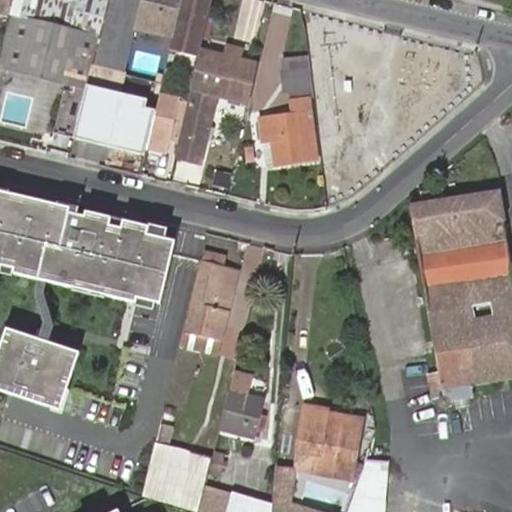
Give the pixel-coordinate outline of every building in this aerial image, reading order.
[(0,0),(0,13),(9,16),(12,0),(0,0)] [(12,0),(9,16),(0,50),(0,68),(39,79),(59,0),(12,0)] [(109,0),(59,0),(39,79),(88,91),(96,63),(109,0)] [(143,0),(109,0),(96,63),(130,72),(136,31),(143,0)] [(180,0),(143,0),(136,31),(171,40),(180,0)] [(211,0),(180,0),(171,40),(170,46),(199,53),(200,50),(211,0)] [(188,100),(178,141),(174,158),(199,166),(217,95),(246,101),(257,64),(200,50),(199,53),(188,100)] [(280,56),(284,81),(311,78),(308,55),(280,56)] [(88,91),(77,135),(142,152),(154,110),(144,108),(146,100),(124,94),(130,72),(96,63),(88,91)] [(284,81),(286,104),(289,104),(309,102),(314,102),(311,78),(284,81)] [(148,135),(169,139),(179,99),(158,94),(148,135)] [(179,99),(169,139),(178,141),(188,100),(179,99)] [(274,142),(277,166),(315,162),(310,113),(309,102),(289,104),(290,114),(260,119),(263,143),(274,142)] [(148,135),(145,146),(166,150),(169,139),(148,135)] [(265,167),(277,166),(274,142),(263,143),(265,167)] [(70,210),(0,192),(0,271),(0,272),(1,267),(13,270),(12,275),(13,275),(38,281),(46,283),(70,289),(71,289),(72,284),(106,292),(105,297),(106,297),(135,304),(136,304),(137,299),(156,304),(160,305),(177,236),(167,234),(166,241),(133,233),(135,226),(123,223),(121,231),(109,228),(111,220),(85,214),(84,218),(68,215),(70,210)] [(511,378),(511,277),(498,193),(410,207),(439,370),(428,371),(433,395),(442,394),(439,399),(439,400),(441,406),(445,408),(448,407),(452,404),(453,400),(472,397),(471,386),(511,378)] [(186,332),(221,340),(238,270),(223,266),(225,257),(208,253),(205,262),(203,262),(188,320),(186,332)] [(0,271),(0,274),(12,278),(13,275),(12,275),(13,270),(1,267),(0,272),(0,271)] [(46,283),(38,281),(37,294),(46,323),(42,340),(51,343),(56,327),(46,293),(46,283)] [(106,292),(72,284),(71,289),(70,289),(70,291),(105,300),(106,297),(105,297),(106,292)] [(134,307),(154,311),(156,304),(137,299),(136,304),(135,304),(134,307)] [(120,342),(130,317),(112,310),(102,335),(120,342)] [(42,340),(6,329),(0,348),(0,391),(60,412),(69,385),(79,354),(51,343),(42,340)] [(217,354),(221,340),(186,332),(182,346),(217,354)] [(251,376),(233,372),(227,396),(245,401),(251,376)] [(227,396),(218,431),(254,440),(263,406),(245,401),(227,396)] [(317,463),(315,478),(352,484),(360,439),(357,438),(360,424),(325,418),(327,406),(308,403),(301,442),(303,443),(300,461),(317,463)] [(45,461),(94,473),(101,442),(52,431),(45,461)] [(143,493),(197,511),(203,490),(211,457),(203,455),(155,442),(143,493)] [(386,511),(389,461),(364,459),(349,498),(344,511),(386,511)] [(277,467),(274,504),(270,508),(269,511),(323,511),(293,503),(297,469),(277,467)] [(203,490),(197,511),(201,511),(224,511),(228,499),(203,490)] [(228,499),(224,511),(269,511),(270,508),(230,494),(228,499)]
